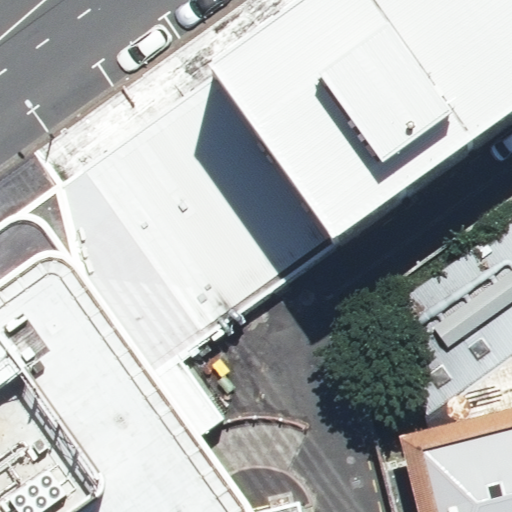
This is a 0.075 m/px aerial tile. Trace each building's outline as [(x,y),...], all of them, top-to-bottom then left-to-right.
[(330,255),(511,125),(511,0),(286,0),(194,65),(321,242),(330,255)] [(321,242),(194,65),(69,155),(195,331),(321,242)] [(511,231),(387,318),(448,407),(511,362),(511,231)] [(210,492),(39,249),(32,244),(26,240),(18,238),(9,239),(0,241),(0,511),(213,511),(214,504),(210,492)] [(511,511),(511,402),(387,433),(406,511),(511,511)]
